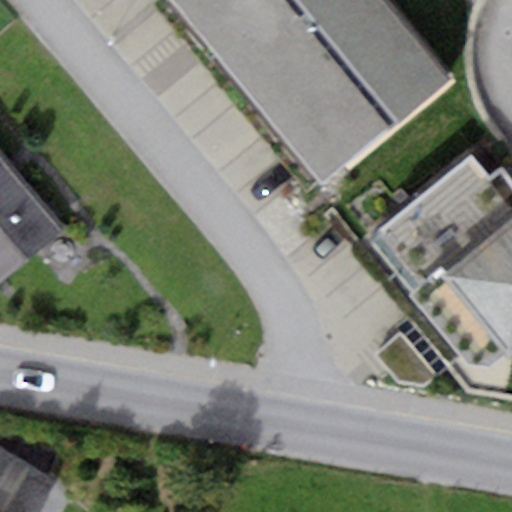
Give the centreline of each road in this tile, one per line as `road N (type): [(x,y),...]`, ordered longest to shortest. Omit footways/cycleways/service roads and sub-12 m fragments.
road 1 (residential): [(297,428),(303,372),(297,328),(280,291),(45,0)]
road 2 (residential): [(0,378),(297,428)]
road 3 (residential): [(297,428),(511,465)]
